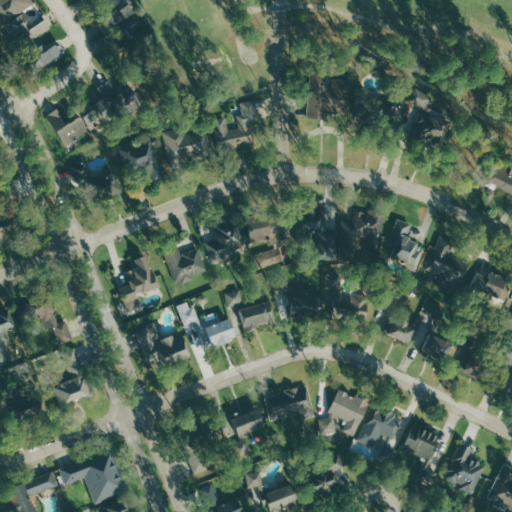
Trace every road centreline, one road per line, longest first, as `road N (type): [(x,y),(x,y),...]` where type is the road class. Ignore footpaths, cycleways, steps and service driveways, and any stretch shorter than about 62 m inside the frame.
road 1 (residential): [(0,468),(293,354),(317,352),(355,356),(511,431)]
road 2 (residential): [(0,277),(284,173),(398,185),(511,235)]
road 3 (tertiary): [(186,511),(45,151),(0,85)]
road 4 (tertiary): [(0,120),(22,158),(160,511)]
road 5 (residential): [(279,0),(284,173)]
road 6 (residential): [(21,111),(70,76),(85,54),(53,0)]
